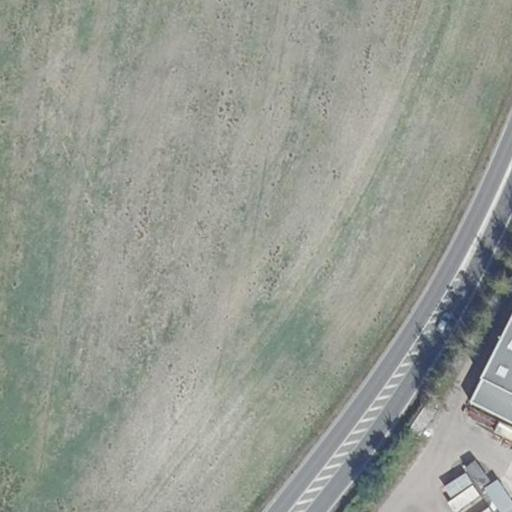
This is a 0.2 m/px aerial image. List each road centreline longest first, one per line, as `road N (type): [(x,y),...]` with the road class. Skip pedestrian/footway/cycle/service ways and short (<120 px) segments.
road 1 (primary): [(511,141),(430,303),(277,511)]
road 2 (primary): [(315,511),(409,390),(511,184)]
